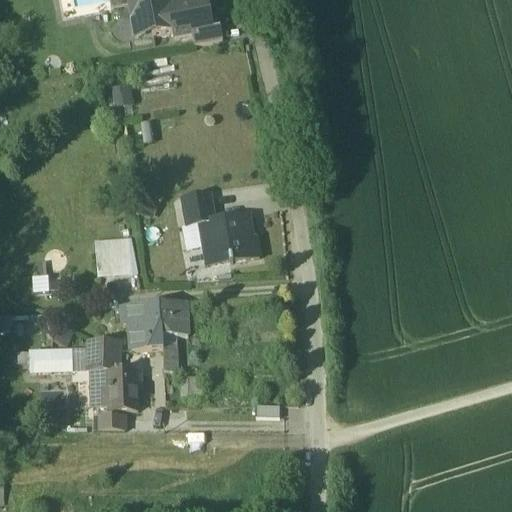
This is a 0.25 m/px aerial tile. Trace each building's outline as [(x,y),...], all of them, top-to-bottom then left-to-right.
[(59,0),(64,23),(110,14),(110,16),(130,12),(127,0),(59,0)] [(174,38),(176,45),(192,41),(211,38),(211,36),(205,6),(171,13),(168,0),(127,0),(130,12),(133,25),(138,24),(150,32),(152,43),(174,38)] [(192,41),(195,53),(222,48),(219,34),(211,36),(211,38),(192,41)] [(212,216),(209,204),(183,209),(185,220),(212,216)] [(185,220),(188,235),(199,233),(199,231),(214,228),(212,216),(185,220)] [(199,233),(207,275),(208,275),(207,267),(229,263),(230,271),(230,272),(233,271),(233,270),(259,266),(256,245),(253,246),(249,222),(214,228),(199,231),(199,233)] [(97,248),(99,282),(137,279),(131,245),(97,248)] [(207,267),(208,275),(230,271),(229,263),(207,267)] [(48,296),(47,281),(31,281),(31,296),(48,296)] [(163,353),(163,342),(161,311),(160,311),(160,310),(121,313),(121,314),(124,331),(130,331),(132,358),(163,355),(163,353)] [(185,310),(161,311),(163,342),(175,341),(187,340),(185,310)] [(163,342),(163,353),(176,353),(175,341),(163,342)] [(119,373),(119,362),(107,361),(107,359),(98,359),(99,347),(88,346),(88,354),(87,372),(119,373)] [(120,347),(99,347),(98,359),(107,359),(107,361),(119,362),(120,347)] [(164,374),(164,379),(177,378),(176,353),(163,353),(163,355),(163,356),(164,366),(164,367),(164,374)] [(20,356),(20,380),(87,378),(87,372),(88,354),(20,356)] [(92,408),(110,407),(109,379),(91,379),(92,408)] [(110,417),(128,416),(127,379),(109,379),(110,407),(110,417)] [(141,379),(127,379),(128,416),(142,416),(141,379)] [(181,404),(203,403),(202,385),(180,385),(181,404)] [(254,413),(254,425),(279,425),(279,412),(254,413)] [(98,436),(126,436),(126,422),(98,422),(98,436)]
